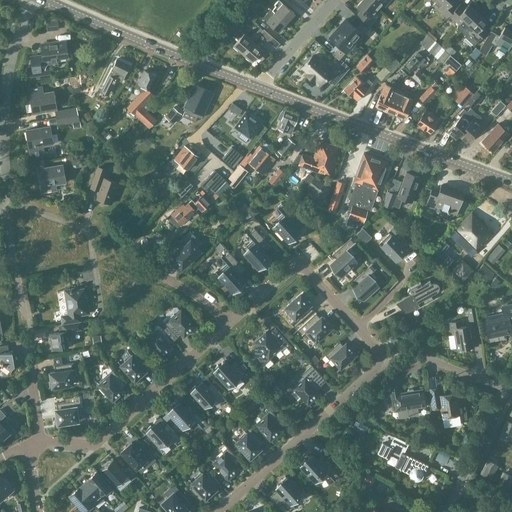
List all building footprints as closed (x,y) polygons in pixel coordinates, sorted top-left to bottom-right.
[(294,13),(282,3),(278,0),(274,5),(276,6),(272,10),(274,12),(286,23),(294,13)] [(377,9),(367,0),(362,0),(356,7),(361,11),(356,16),(368,26),(377,16),(373,13),(377,9)] [(367,0),(377,9),(381,4),(385,7),(390,0),(367,0)] [(405,5),(409,8),(416,0),(410,0),(409,1),(405,5)] [(437,0),(435,2),(432,6),(436,9),(446,19),(448,16),(456,8),(451,3),(453,0),(437,0)] [(456,8),(448,16),(457,25),(456,28),(460,32),(463,29),(466,26),(477,14),(469,5),(464,10),(459,5),(456,8)] [(245,13),(249,17),(254,21),(258,16),(249,8),(245,13)] [(286,23),(274,12),(272,10),(270,9),(262,18),(266,21),(266,22),(278,32),(286,23)] [(249,17),(245,13),(244,13),(236,22),(241,26),(249,17)] [(463,29),(460,32),(464,36),(464,37),(474,46),(476,43),(487,32),(482,27),(486,22),(477,14),(466,26),(463,29)] [(345,19),(337,28),(353,44),(366,28),(360,23),(355,29),(345,19)] [(480,48),(478,51),(480,51),(485,55),(489,48),(491,46),(495,46),(496,43),(499,45),(500,45),(507,49),(506,50),(507,51),(511,45),(511,42),(511,29),(508,27),(507,29),(504,27),(499,37),(490,31),(480,48)] [(233,46),(242,54),(253,42),(258,36),(259,34),(260,35),(264,30),(263,30),(260,28),(255,34),(254,33),(249,39),(238,29),(232,35),(238,40),(233,46)] [(337,28),(329,37),(339,47),(333,54),(339,59),(353,44),(337,28)] [(273,38),(264,30),(260,35),(259,34),(258,36),(253,42),(242,54),(251,62),(256,57),(261,61),(267,54),(256,45),(263,38),(269,43),(273,38)] [(427,34),(420,43),(427,49),(434,41),(427,34)] [(57,59),(67,58),(65,41),(41,44),(43,56),(30,57),(33,73),(34,73),(34,79),(46,78),(45,71),(41,72),(40,66),(58,64),(57,59)] [(434,41),(427,49),(434,56),(442,47),(434,41)] [(445,50),(451,56),(456,51),(449,45),(445,50)] [(442,47),(434,56),(442,62),(449,55),(444,50),(442,47)] [(419,62),(421,63),(424,60),(417,53),(406,66),(411,71),(419,62)] [(355,66),(361,72),(363,74),(371,66),(375,62),(366,54),(355,66)] [(461,65),(449,55),(443,62),(454,72),(461,65)] [(313,56),(302,68),(307,73),(306,74),(313,81),(315,79),(320,84),(325,79),(330,83),(331,83),(334,85),(349,68),(342,62),(336,70),(333,67),(330,71),(313,56)] [(392,58),(388,62),(393,67),(398,62),(392,58)] [(116,59),(101,92),(108,95),(110,90),(112,86),(116,79),(121,82),(129,65),(116,59)] [(142,91),(143,91),(145,94),(145,93),(150,97),(152,95),(145,88),(150,91),(157,77),(144,71),(140,78),(139,78),(138,81),(137,83),(134,88),(142,91)] [(412,77),(420,85),(427,78),(422,73),(421,75),(417,71),(412,77)] [(364,84),(356,77),(344,90),(352,97),(356,100),(371,83),(368,80),(364,84)] [(425,103),(438,89),(440,87),(434,82),(430,87),(430,86),(420,98),(425,103)] [(375,106),(385,110),(394,89),(387,85),(380,94),(375,106)] [(463,107),(467,102),(475,92),(469,87),(468,89),(463,85),(452,98),(463,107)] [(192,90),(183,110),(201,118),(212,93),(198,86),(195,92),(192,90)] [(43,93),(42,87),(28,90),(32,113),(57,109),(53,91),(43,93)] [(385,110),(395,115),(403,96),(403,95),(404,93),(394,89),(385,110)] [(142,91),(137,96),(126,108),(148,128),(156,120),(147,111),(152,105),(147,101),(150,97),(145,93),(145,94),(143,91),(142,91)] [(467,102),(473,107),(483,96),(477,91),(475,92),(467,102)] [(403,96),(395,115),(405,119),(410,108),(409,108),(413,100),(403,96)] [(492,109),(490,111),(496,115),(497,113),(505,105),(500,100),(492,109)] [(232,103),(228,108),(238,115),(241,110),(232,103)] [(55,112),(56,118),(56,119),(78,115),(76,108),(72,109),(71,107),(66,108),(66,110),(55,112)] [(164,118),(161,122),(164,124),(167,120),(172,124),(180,114),(173,108),(164,118)] [(461,116),(447,131),(455,139),(458,135),(474,117),(477,114),(470,108),(466,112),(463,109),(459,114),(461,116)] [(416,124),(430,133),(439,119),(425,110),(416,124)] [(279,115),(277,120),(281,122),(278,130),(280,130),(279,132),(285,134),(285,132),(291,134),(297,117),(284,112),(282,111),(279,115)] [(243,116),(234,127),(241,132),(238,136),(237,137),(238,138),(245,143),(245,142),(247,140),(249,137),(249,138),(260,123),(255,120),(256,119),(250,115),(249,116),(245,113),(243,116)] [(474,117),(458,135),(466,142),(480,126),(481,125),(477,122),(481,117),(477,114),(474,117)] [(78,115),(56,119),(57,125),(72,123),(79,121),(78,115)] [(97,122),(92,128),(96,131),(100,125),(97,122)] [(481,142),(493,152),(509,134),(497,124),(481,142)] [(53,145),(50,127),(26,131),(30,154),(39,153),(39,154),(44,153),(43,147),(53,145)] [(104,130),(101,133),(108,141),(111,138),(113,137),(108,131),(107,132),(104,130)] [(141,140),(148,146),(155,139),(148,133),(141,140)] [(278,152),(285,157),(295,145),(288,140),(278,152)] [(329,177),(330,177),(340,148),(319,141),(313,159),(302,155),(300,159),(296,158),(293,162),(293,163),(298,165),(298,166),(329,177)] [(183,146),(173,159),(173,158),(167,166),(173,170),(178,163),(186,170),(197,156),(188,149),(188,150),(183,146)] [(247,162),(262,175),(274,159),(259,146),(247,162)] [(231,147),(222,158),(233,167),(242,156),(237,152),(231,147)] [(70,157),(71,164),(94,160),(93,153),(70,157)] [(351,207),(347,217),(345,224),(355,227),(361,222),(363,223),(366,212),(369,213),(377,190),(387,162),(363,153),(353,181),(356,182),(347,206),(351,207)] [(54,184),(65,183),(62,165),(39,169),(42,193),(55,190),(54,184)] [(239,165),(228,178),(232,181),(229,185),(234,189),(248,172),(239,165)] [(107,170),(98,167),(93,180),(101,183),(95,199),(111,204),(118,183),(104,178),(107,170)] [(268,181),(274,186),(284,174),(278,169),(268,181)] [(209,189),(215,194),(227,182),(214,170),(200,185),(206,192),(209,189)] [(387,192),(382,205),(391,208),(392,205),(398,208),(401,199),(411,203),(420,178),(406,173),(397,197),(395,196),(395,195),(387,192)] [(307,186),(322,198),(329,190),(313,177),(307,186)] [(339,201),(345,184),(337,181),(331,199),(327,208),(328,208),(327,210),(334,212),(338,201),(339,201)] [(432,190),(426,206),(435,210),(436,207),(454,214),(462,195),(460,195),(461,192),(442,185),(438,193),(432,190)] [(139,190),(132,198),(137,202),(144,194),(139,190)] [(202,211),(210,203),(202,195),(194,203),(192,200),(181,211),(179,209),(172,215),(181,224),(198,207),(202,211)] [(243,201),(235,208),(242,215),(249,209),(243,201)] [(299,232),(298,230),(302,226),(281,203),(280,203),(276,207),(281,213),(276,218),(275,219),(278,222),(274,226),(271,222),(271,223),(290,244),(291,244),(290,243),(295,239),(293,237),(295,235),(297,235),(298,234),(299,232)] [(248,212),(253,218),(260,212),(254,206),(248,212)] [(471,211),(453,230),(475,251),(484,242),(491,235),(490,234),(491,233),(487,229),(488,228),(471,211)] [(242,218),(246,223),(253,218),(249,213),(242,218)] [(407,250),(405,247),(409,243),(393,226),(389,231),(391,234),(380,245),(395,261),(407,250)] [(269,259),(268,258),(264,253),(270,247),(271,247),(253,228),(254,229),(248,235),(246,234),(252,240),(246,245),(245,246),(248,249),(244,253),(241,249),(241,250),(260,271),(261,271),(260,270),(265,266),(263,264),(265,262),(267,262),(268,261),(269,259)] [(362,228),(355,234),(364,244),(371,238),(362,228)] [(184,246),(172,257),(181,268),(199,251),(190,241),(195,237),(189,231),(179,241),(184,246)] [(332,268),(334,268),(335,270),(334,272),(338,276),(337,277),(338,278),(359,258),(358,258),(355,261),(352,257),(355,254),(354,253),(349,248),(355,242),(354,243),(350,239),(351,238),(351,237),(332,255),(333,255),(336,259),(332,263),(331,264),(331,266),(332,268)] [(146,247),(140,241),(135,246),(141,252),(146,247)] [(214,247),(219,252),(224,248),(220,243),(214,247)] [(486,258),(493,263),(505,250),(498,244),(486,258)] [(438,248),(433,253),(441,260),(446,255),(443,252),(438,248)] [(243,283),(243,281),(238,276),(244,270),(245,271),(245,270),(228,251),(227,251),(228,253),(222,258),(221,257),(220,257),(226,263),(220,269),(223,272),(219,276),(216,273),(215,273),(235,294),(235,293),(239,289),(237,287),(239,285),(241,285),(243,284),(243,283)] [(450,271),(462,282),(473,271),(462,259),(450,271)] [(352,289),(353,289),(357,294),(355,296),(360,301),(359,303),(382,282),(381,282),(377,285),(373,281),(377,278),(376,277),(372,273),(376,269),(374,270),(371,265),(373,263),(372,263),(353,280),(354,281),(354,280),(358,284),(352,289)] [(483,264),(477,270),(482,275),(485,283),(493,273),(483,264)] [(495,277),(487,287),(495,286),(499,280),(495,277)] [(435,281),(433,281),(432,281),(431,282),(429,280),(421,284),(420,281),(408,288),(407,289),(407,291),(408,293),(410,294),(411,294),(412,294),(413,296),(390,308),(390,309),(399,304),(402,310),(405,313),(407,312),(409,311),(419,306),(432,299),(433,299),(431,295),(436,292),(438,290),(439,288),(439,285),(437,283),(435,281)] [(63,325),(80,322),(81,322),(79,315),(88,314),(87,305),(86,304),(85,304),(83,289),(78,290),(77,288),(71,289),(69,289),(69,290),(64,290),(68,314),(67,314),(67,316),(61,317),(63,325)] [(308,301),(306,301),(305,299),(307,297),(303,292),(303,291),(281,310),(282,311),(285,308),(289,312),(287,313),(293,320),(290,322),(290,323),(292,321),(295,325),(294,327),(313,310),(313,309),(312,310),(309,306),(310,304),(309,302),(308,301)] [(502,313),(484,317),(488,337),(511,333),(509,321),(511,319),(511,305),(501,307),(502,313)] [(161,319),(160,320),(167,327),(163,331),(167,334),(174,341),(177,338),(178,339),(178,338),(182,334),(184,337),(185,336),(184,336),(189,332),(191,333),(196,328),(197,330),(198,330),(177,307),(176,307),(177,308),(173,308),(165,315),(167,316),(166,317),(167,317),(162,321),(161,319)] [(468,308),(468,313),(469,320),(476,319),(475,307),(468,308)] [(321,317),(319,318),(316,314),(316,313),(297,330),(301,335),(304,332),(310,339),(311,337),(315,341),(312,344),(334,325),(333,324),(332,325),(328,321),(326,322),(325,320),(324,318),(323,317),(321,317)] [(450,335),(448,335),(450,348),(456,347),(457,350),(473,347),(469,325),(462,326),(461,320),(448,322),(450,335)] [(65,332),(50,334),(53,349),(62,348),(67,347),(66,341),(71,340),(70,332),(81,330),(80,322),(63,325),(65,332)] [(145,332),(140,336),(142,339),(163,361),(164,361),(162,359),(168,354),(166,352),(170,348),(171,349),(171,348),(169,346),(173,342),(174,342),(156,323),(156,324),(158,326),(154,330),(153,329),(153,330),(154,331),(149,336),(145,332)] [(257,345),(250,350),(263,364),(270,359),(270,358),(267,354),(271,350),(274,354),(275,353),(274,353),(279,349),(283,353),(283,352),(282,351),(287,347),(289,350),(289,349),(292,347),(274,328),(272,330),(271,331),(272,331),(268,335),(265,332),(265,333),(260,337),(259,335),(253,340),(252,338),(251,339),(257,345)] [(288,330),(284,334),(288,339),(292,335),(288,330)] [(321,358),(321,359),(323,357),(327,361),(327,362),(329,360),(333,365),(336,363),(340,368),(336,372),(337,372),(359,351),(357,352),(352,347),(350,349),(346,344),(346,343),(343,346),(340,342),(340,341),(321,358)] [(145,372),(145,370),(144,369),(148,366),(149,366),(132,347),(131,347),(133,349),(129,353),(127,351),(129,354),(123,360),(125,361),(121,365),(118,362),(137,383),(137,382),(141,378),(140,376),(142,374),(143,374),(145,373),(145,372)] [(297,349),(291,354),(296,359),(301,354),(297,349)] [(0,363),(1,365),(2,366),(11,372),(14,367),(12,351),(0,353),(0,363)] [(302,354),(297,359),(301,364),(306,359),(302,354)] [(314,355),(308,361),(312,365),(319,360),(314,355)] [(53,358),(54,366),(62,365),(61,356),(53,358)] [(222,363),(221,365),(219,367),(218,365),(213,369),(212,368),(231,390),(232,389),(229,386),(232,382),(236,386),(242,380),(243,382),(243,381),(242,380),(246,376),(247,378),(248,377),(234,363),(230,367),(226,363),(225,362),(223,362),(222,363)] [(49,377),(50,378),(51,381),(48,381),(49,387),(48,388),(76,384),(77,383),(72,384),(71,379),(74,378),(73,370),(74,370),(74,369),(72,369),(72,364),(73,364),(73,363),(62,365),(54,366),(54,367),(55,367),(56,372),(52,373),(51,373),(50,374),(49,375),(49,377)] [(292,385),(291,385),(311,407),(311,406),(310,405),(315,400),(313,398),(318,394),(319,394),(317,391),(322,387),(321,386),(325,382),(326,383),(327,382),(317,371),(313,366),(311,364),(311,365),(300,375),(303,378),(299,382),(298,382),(300,384),(295,389),(292,385)] [(94,382),(115,404),(116,404),(114,402),(120,397),(118,395),(123,391),(123,392),(123,391),(121,388),(125,385),(126,385),(108,366),(108,367),(110,369),(106,373),(105,372),(105,373),(106,375),(102,379),(102,378),(101,379),(103,381),(98,385),(95,382),(94,382)] [(188,389),(208,411),(209,411),(205,407),(210,403),(213,406),(214,406),(213,406),(218,401),(221,406),(222,405),(221,404),(225,400),(227,402),(228,402),(210,383),(210,384),(206,388),(201,382),(201,383),(197,387),(195,385),(189,390),(188,388),(188,389)] [(397,386),(390,388),(394,413),(398,412),(399,418),(418,415),(417,409),(425,408),(422,391),(414,392),(413,391),(413,390),(412,390),(412,389),(411,389),(410,389),(409,389),(409,390),(408,390),(408,391),(407,392),(408,393),(398,394),(397,386)] [(440,408),(441,417),(459,414),(456,393),(438,396),(437,388),(429,389),(432,410),(440,408)] [(55,424),(54,425),(82,421),(82,420),(78,421),(77,416),(80,415),(78,407),(80,407),(81,407),(80,396),(78,396),(63,398),(63,399),(64,402),(56,404),(57,410),(56,411),(55,412),(55,414),(56,415),(57,418),(54,418),(55,424)] [(166,409),(166,410),(186,431),(183,427),(187,424),(190,427),(196,421),(201,427),(208,434),(213,430),(206,423),(189,404),(188,405),(189,405),(185,409),(181,404),(179,403),(177,403),(176,404),(175,406),(174,408),(172,406),(167,410),(166,409)] [(281,431),(281,430),(280,429),(284,425),(285,426),(285,425),(268,406),(267,407),(269,409),(265,413),(265,412),(264,413),(266,415),(261,419),(261,418),(260,419),(262,421),(257,425),(254,421),(254,422),(273,443),(273,442),(277,438),(276,436),(278,434),(279,434),(281,433),(281,431)] [(0,410),(0,440),(8,433),(0,423),(0,419),(4,415),(0,410)] [(161,418),(165,422),(171,417),(167,413),(161,418)] [(500,436),(511,441),(511,437),(511,423),(506,421),(500,436)] [(143,429),(164,452),(164,451),(161,448),(165,443),(169,447),(169,446),(173,442),(177,446),(176,444),(181,440),(183,443),(183,442),(166,423),(165,424),(166,424),(162,428),(157,422),(156,423),(157,423),(152,427),(150,425),(145,430),(143,429)] [(212,430),(217,434),(223,427),(219,423),(212,430)] [(353,424),(351,428),(363,434),(365,430),(353,424)] [(247,426),(244,430),(242,428),(242,429),(244,431),(238,437),(240,439),(236,442),(233,439),(233,440),(252,461),(252,460),(256,456),(255,454),(257,452),(258,452),(260,451),(260,449),(260,447),(259,447),(263,443),(264,444),(264,443),(253,431),(253,432),(247,426)] [(382,443),(377,453),(387,458),(389,453),(399,457),(394,467),(408,473),(409,474),(408,474),(409,476),(410,479),(412,480),(415,481),(417,481),(420,480),(422,477),(423,475),(422,472),(422,471),(425,470),(428,465),(404,454),(409,444),(393,436),(389,447),(382,443)] [(142,441),(146,446),(151,441),(147,437),(142,441)] [(131,442),(120,452),(136,469),(144,462),(148,466),(155,460),(137,440),(132,444),(131,442)] [(195,446),(190,451),(193,454),(197,459),(204,454),(200,450),(204,446),(200,441),(195,446)] [(239,470),(239,468),(238,468),(242,464),(242,465),(243,464),(225,445),(227,448),(222,452),(222,451),(222,452),(223,453),(219,457),(218,457),(218,458),(220,460),(215,464),(212,460),(211,461),(231,482),(230,481),(235,476),(233,475),(235,473),(237,473),(238,472),(239,470)] [(308,457),(308,459),(306,461),(304,459),(300,463),(299,462),(298,463),(318,484),(315,480),(319,477),(322,480),(328,475),(334,480),(333,479),(337,475),(338,476),(339,476),(321,457),(321,458),(317,462),(313,457),(311,456),(310,456),(308,457)] [(112,459),(100,470),(105,475),(111,482),(115,487),(119,491),(136,476),(128,467),(123,472),(112,459)] [(479,474),(490,480),(498,466),(488,459),(479,474)] [(216,490),(216,488),(215,487),(219,484),(220,483),(209,472),(208,472),(209,473),(205,476),(198,469),(200,472),(194,477),(196,479),(192,483),(189,480),(188,480),(194,486),(191,489),(190,489),(201,501),(201,500),(204,497),(208,501),(207,500),(212,496),(210,494),(212,492),(214,492),(215,491),(216,490)] [(87,479),(86,479),(103,498),(112,489),(96,471),(87,479)] [(511,475),(502,472),(496,486),(507,491),(511,479),(511,475)] [(366,474),(363,480),(369,482),(368,484),(373,486),(376,478),(366,474)] [(269,497),(278,507),(283,503),(291,511),(289,509),(293,505),(294,506),(294,505),(299,501),(298,499),(296,497),(301,493),(304,497),(304,496),(285,475),(284,476),(285,476),(281,481),(282,482),(280,484),(279,484),(277,485),(277,487),(277,489),(278,489),(273,493),(269,497)] [(0,478),(0,499),(11,489),(2,478),(1,479),(0,478)] [(375,489),(383,493),(388,482),(380,478),(375,489)] [(78,487),(94,505),(103,498),(86,479),(86,480),(78,487)] [(189,502),(173,484),(168,489),(172,494),(161,503),(169,511),(184,511),(187,509),(185,506),(189,502)] [(76,504),(69,510),(74,511),(86,511),(94,505),(78,487),(77,487),(78,488),(69,496),(76,504)]
